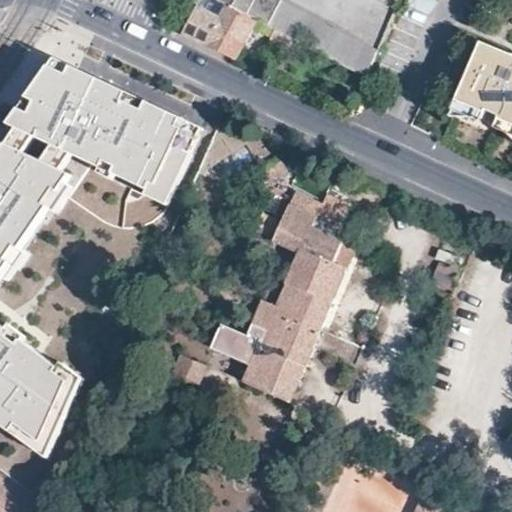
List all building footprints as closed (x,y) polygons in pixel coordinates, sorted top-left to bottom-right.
[(196,9),(184,34),(208,46),(236,59),(257,20),(248,15),(233,7),(229,5),(220,0),(193,0),(190,6),(196,9)] [(257,0),(236,0),(233,7),(248,15),(257,0)] [(257,20),(365,79),(374,53),(278,0),(257,0),(248,15),(257,20)] [(511,55),(484,44),(459,101),(488,113),(489,110),(502,116),(501,119),(511,123),(511,55)] [(59,58),(12,124),(21,128),(39,137),(58,146),(76,154),(174,200),(208,129),(59,58)] [(488,113),(459,101),(452,117),(479,118),(485,120),(488,113)] [(511,123),(501,119),(498,126),(504,129),(511,136),(511,123)] [(21,128),(10,144),(28,152),(39,137),(21,128)] [(10,144),(2,139),(0,141),(0,283),(74,174),(65,170),(47,161),(28,152),(10,144)] [(58,146),(47,161),(65,170),(76,154),(58,146)] [(289,168),(281,155),(260,167),(267,180),(289,168)] [(249,383),(291,403),(362,239),(344,232),(359,199),(334,188),(327,206),(297,193),(276,241),(304,254),(286,297),(273,291),(253,337),(266,343),(249,383)] [(45,444),(71,382),(57,372),(61,368),(0,323),(0,421),(14,432),(19,425),(45,444)] [(19,425),(14,432),(49,458),(85,379),(64,364),(61,368),(57,372),(71,382),(45,444),(19,425)]
